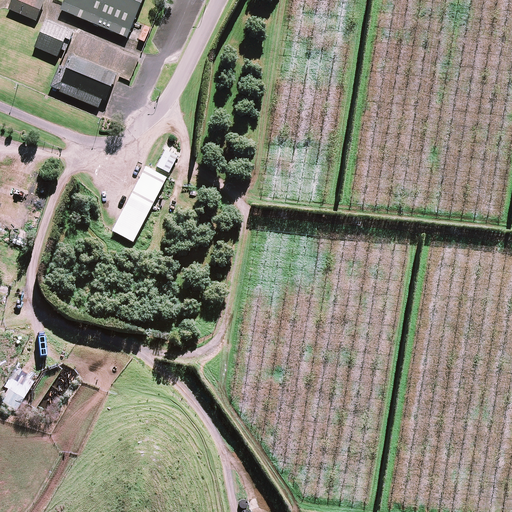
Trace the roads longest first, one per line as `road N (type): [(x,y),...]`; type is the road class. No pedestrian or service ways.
road 1 (residential): [(0,107),(84,139),(129,132),(172,92),(218,0)]
road 2 (track): [(130,345),(196,403),(217,434),(234,511)]
